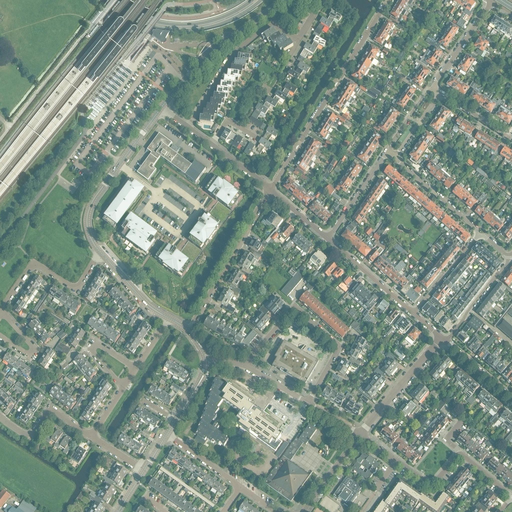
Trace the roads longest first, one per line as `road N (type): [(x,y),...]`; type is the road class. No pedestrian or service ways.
road 1 (residential): [(386,0),(270,190)]
road 2 (residential): [(245,366),(294,307),(339,346),(307,403)]
road 3 (residential): [(188,128),(234,54),(269,26),(298,38),(314,14)]
road 4 (secondary): [(102,0),(131,21),(183,31),(215,27),(262,0)]
road 5 (tertiary): [(100,252),(87,227),(91,203),(160,108)]
road 6 (residential): [(187,331),(270,190)]
road 7 (tertiary): [(160,108),(221,45),(281,0)]
road 8 (secondary): [(253,0),(198,25),(156,23),(110,0)]
road 9 (residential): [(1,309),(33,265),(76,288),(100,252)]
road 10 (residential): [(459,455),(430,484),(359,433)]
road 11 (residential): [(359,433),(442,338)]
